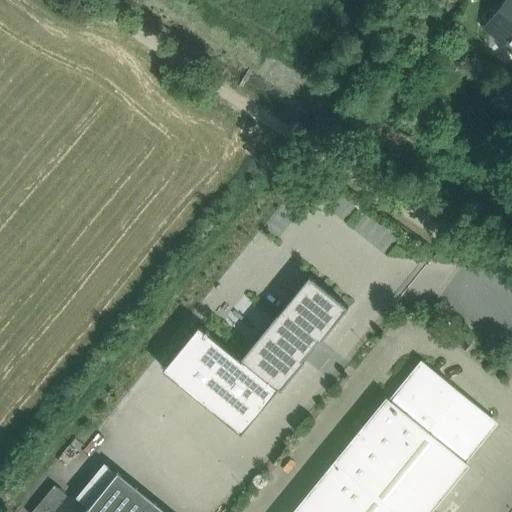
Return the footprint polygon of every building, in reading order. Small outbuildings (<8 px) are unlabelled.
[(511,0),(500,15),(506,19),(496,32),(511,43),(511,0)] [(297,204),(288,196),(270,219),(279,226),(297,204)] [(318,251),(213,379),(258,415),(363,287),(318,251)] [(495,422),(421,362),(390,401),(463,461),(495,422)] [(387,399),(294,511),(426,511),(465,464),(466,465),(466,464),(463,461),(390,401),(387,399)] [(100,459),(78,494),(89,501),(111,466),(100,459)] [(166,511),(117,471),(84,511),(166,511)] [(55,485),(32,511),(52,511),(67,495),(55,485)]
